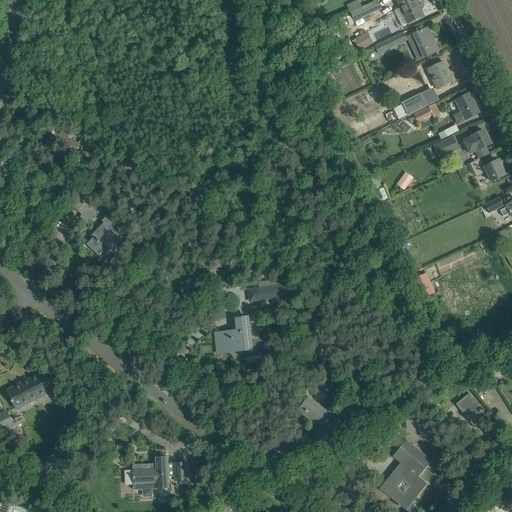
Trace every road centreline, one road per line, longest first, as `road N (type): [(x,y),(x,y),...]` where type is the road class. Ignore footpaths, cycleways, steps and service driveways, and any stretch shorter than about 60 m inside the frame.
road 1 (residential): [(306,511),(26,290)]
road 2 (unclassified): [(511,142),(445,0)]
